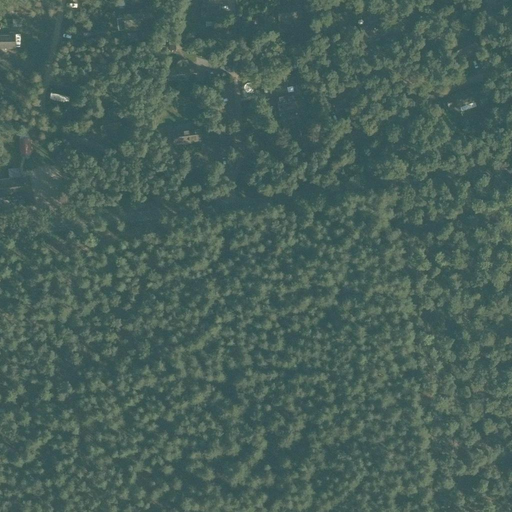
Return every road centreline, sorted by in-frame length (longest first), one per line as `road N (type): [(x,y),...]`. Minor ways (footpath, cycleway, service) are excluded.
road 1 (unclassified): [(511,172),(0,229)]
road 2 (unknown): [(64,0),(49,66),(51,104),(63,122),(103,145),(237,170)]
road 3 (unknown): [(237,149),(295,125),(377,129),(411,122),(455,75),(511,68)]
road 4 (unknown): [(237,149),(228,0)]
